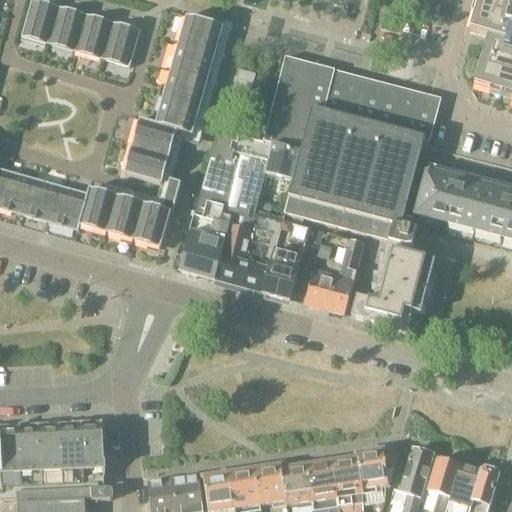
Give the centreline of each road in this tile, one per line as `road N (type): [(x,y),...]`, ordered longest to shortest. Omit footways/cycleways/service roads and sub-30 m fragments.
road 1 (residential): [(157,290),(511,385)]
road 2 (residential): [(511,134),(452,118),(463,69),(387,48)]
road 3 (residential): [(0,244),(157,290)]
road 4 (residential): [(0,401),(127,394)]
